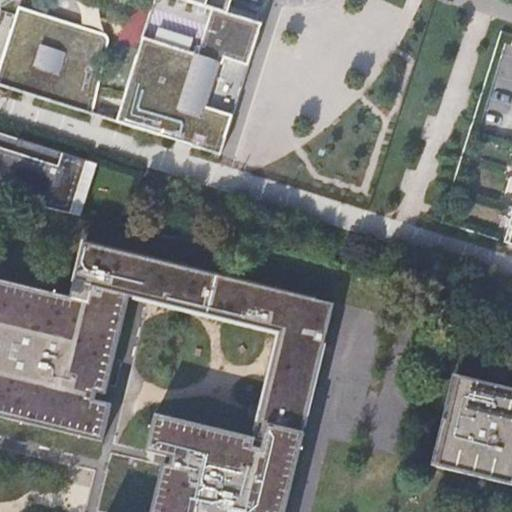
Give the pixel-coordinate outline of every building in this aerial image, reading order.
[(215,159),(257,28),(223,17),(170,0),(151,0),(112,126),(215,159)] [(170,0),(223,17),(228,0),(170,0)] [(14,10),(0,54),(0,89),(87,118),(104,45),(103,43),(103,42),(103,41),(102,40),(102,39),(101,38),(100,38),(99,37),(14,10)] [(14,143),(0,138),(0,149),(17,155),(21,141),(16,140),(14,143)] [(17,155),(0,149),(0,202),(68,217),(82,162),(21,141),(17,155)] [(91,165),(82,162),(68,217),(78,219),(91,165)] [(511,194),(506,214),(511,216),(503,247),(511,249),(511,194)] [(256,425),(310,437),(339,308),(85,243),(75,283),(129,299),(276,337),(256,425)] [(0,416),(104,442),(113,409),(94,405),(97,392),(109,395),(129,299),(75,283),(72,298),(0,281),(0,416)] [(436,471),(511,488),(511,393),(457,381),(436,471)] [(255,439),(157,415),(146,456),(145,458),(171,465),(169,470),(162,469),(152,511),(289,511),(310,437),(256,425),(255,439)]
